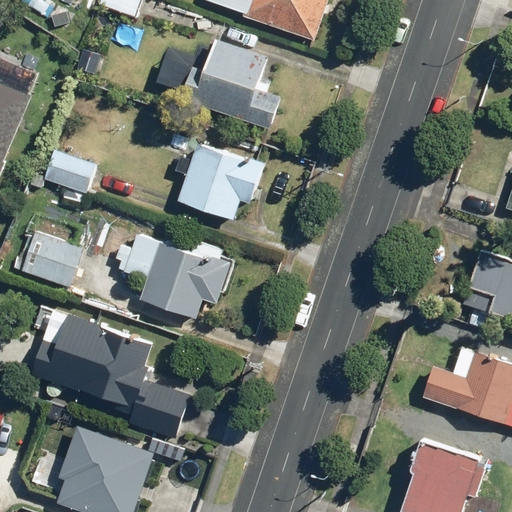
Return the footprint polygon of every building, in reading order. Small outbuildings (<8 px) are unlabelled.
[(102,0),(102,3),(141,17),(146,0),(102,0)] [(246,13),(318,38),(331,0),(215,0),(246,11),(246,13)] [(284,93),(261,86),(271,54),(220,37),(208,69),(196,65),(185,98),(273,126),(284,93)] [(0,78),(0,177),(35,93),(0,78)] [(253,158),(202,141),(182,198),(238,217),(245,197),(253,200),(267,160),(255,155),(253,158)] [(66,197),(87,204),(91,193),(100,162),(58,149),(48,180),(69,186),(66,197)] [(87,247),(38,230),(24,269),(73,286),(87,247)] [(194,250),(140,231),(136,245),(124,242),(119,258),(124,259),(121,267),(144,275),(138,295),(200,316),(206,297),(223,303),(239,258),(224,253),(226,247),(198,238),(194,250)] [(511,255),(485,246),(467,303),(511,317),(511,255)] [(57,307),(36,372),(84,388),(84,387),(120,399),(117,406),(136,412),(133,421),(179,436),(193,391),(150,377),(154,363),(151,362),(158,341),(130,331),(106,323),(107,322),(73,310),(72,312),(57,307)] [(425,394),(511,422),(511,360),(464,344),(456,369),(436,362),(425,394)] [(61,499),(97,511),(136,511),(158,450),(81,423),(63,474),(69,477),(61,499)] [(419,511),(464,511),(483,455),(424,437),(420,448),(418,447),(415,456),(418,457),(414,468),(419,469),(406,508),(419,511)]
